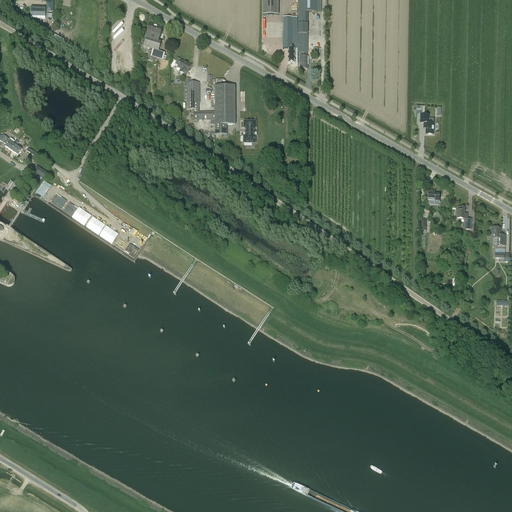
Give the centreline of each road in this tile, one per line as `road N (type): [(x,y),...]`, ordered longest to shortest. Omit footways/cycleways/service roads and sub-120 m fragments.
road 1 (unclassified): [(511,362),(122,97),(0,25)]
road 2 (primary): [(511,211),(136,0)]
